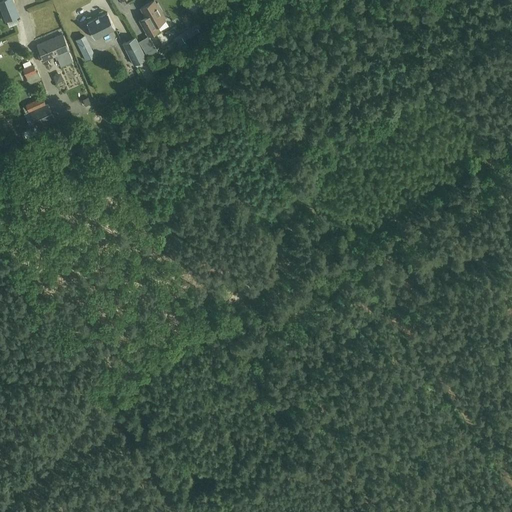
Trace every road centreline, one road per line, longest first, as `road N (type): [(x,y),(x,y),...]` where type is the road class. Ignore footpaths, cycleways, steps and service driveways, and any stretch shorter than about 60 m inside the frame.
road 1 (track): [(0,498),(58,442),(128,351),(290,266),(332,275),(368,309),(407,327),(511,482)]
road 2 (track): [(283,269),(283,233),(305,196),(257,115),(314,71),(438,0)]
